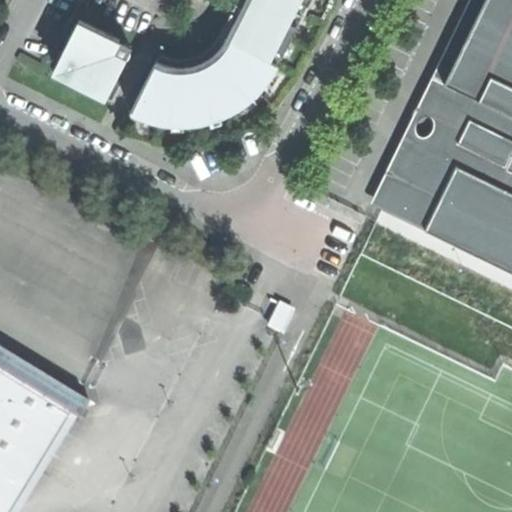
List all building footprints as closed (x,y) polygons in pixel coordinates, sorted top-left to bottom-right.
[(249,0),(242,15),(231,36),(281,62),(284,58),(278,54),(282,47),(289,51),(304,19),(297,16),(304,0),(305,0),(313,3),(314,0),(249,0)] [(465,0),(369,202),(400,217),(450,110),(434,102),(481,0),(465,0)] [(511,0),(481,0),(434,102),(450,110),(400,217),(511,269),(511,0)] [(123,37),(83,18),(61,60),(70,65),(66,74),(110,96),(123,72),(122,68),(125,63),(128,57),(136,50),(135,42),(131,40),(124,41),(123,37)] [(180,62),(160,57),(134,110),(157,119),(181,122),(205,121),(226,115),(247,102),(266,84),(281,62),(231,36),(222,48),(215,55),(204,61),(191,63),(180,62)] [(281,334),(283,334),(295,310),(279,302),(278,303),(269,322),(267,327),(281,334)] [(81,397),(0,347),(0,511),(18,511),(23,502),(64,429),(72,414),(81,397)]
